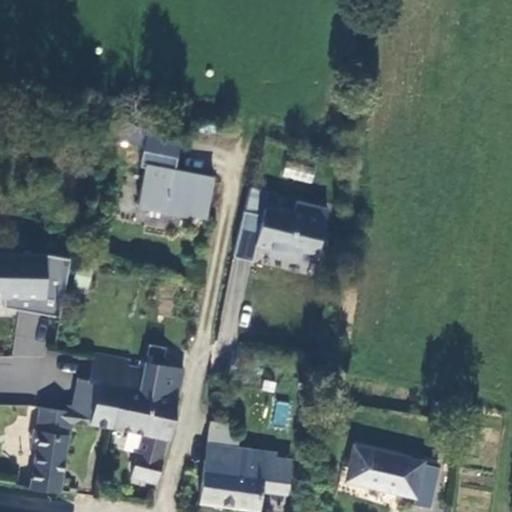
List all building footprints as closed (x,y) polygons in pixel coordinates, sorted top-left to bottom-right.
[(178,156),(183,136),(148,129),(144,149),(178,156)] [(188,212),(207,216),(214,179),(175,171),(178,156),(144,149),(141,165),(146,166),(138,204),(188,215),(188,212)] [(345,191),(338,246),(354,250),(363,194),(345,191)] [(245,211),(233,257),(253,262),(257,245),(316,260),(329,209),(298,202),(295,212),(282,208),(281,213),(265,208),(263,215),(245,211)] [(6,307),(58,317),(70,259),(47,255),(0,253),(0,296),(6,297),(6,307)] [(130,361),(131,355),(96,348),(90,376),(86,394),(81,393),(78,406),(67,404),(46,399),(45,406),(41,425),(40,426),(44,427),(41,445),(37,490),(69,492),(78,421),(88,422),(120,428),(129,384),(146,387),(146,383),(150,365),(130,361)] [(182,389),(185,372),(150,365),(146,383),(182,389)] [(81,393),(86,394),(90,376),(79,374),(74,399),(69,398),(67,404),(78,406),(81,393)] [(156,484),(182,389),(146,383),(146,387),(129,384),(120,428),(143,433),(134,479),(156,484)] [(34,443),(41,445),(44,427),(40,426),(41,425),(37,425),(34,443)] [(223,471),(226,445),(207,442),(203,468),(223,471)] [(358,464),(353,482),(416,498),(425,463),(353,444),(349,462),(358,464)] [(271,456),(273,451),(226,445),(223,471),(285,478),(287,459),(271,456)] [(283,489),(285,478),(223,471),(203,468),(199,500),(258,509),(261,486),(283,489)]
